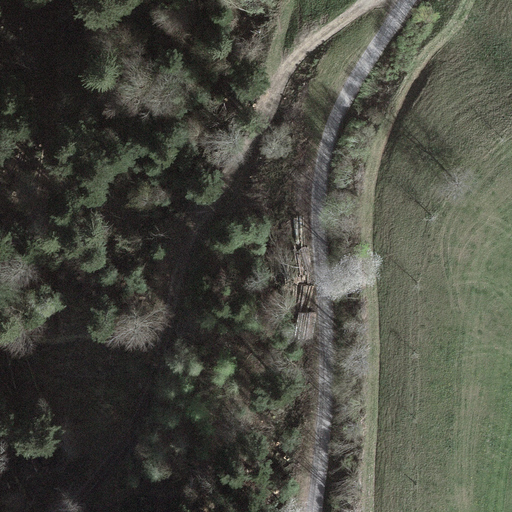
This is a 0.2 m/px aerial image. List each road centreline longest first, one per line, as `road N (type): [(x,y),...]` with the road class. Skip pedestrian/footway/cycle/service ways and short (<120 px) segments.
road 1 (track): [(64,511),(149,393),(193,233),(278,82),(311,40),(372,0)]
road 2 (track): [(407,0),(353,81),(321,180),(328,388),(319,511)]
